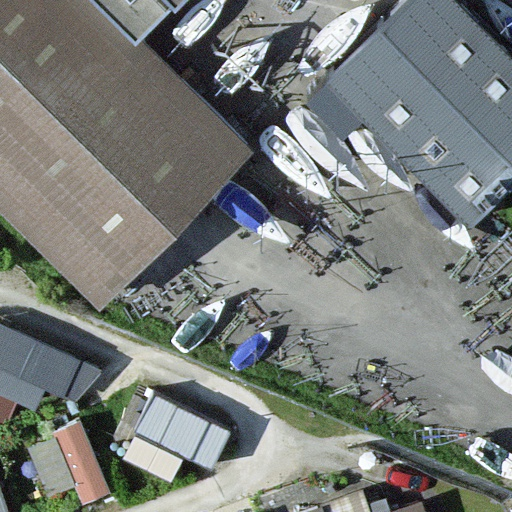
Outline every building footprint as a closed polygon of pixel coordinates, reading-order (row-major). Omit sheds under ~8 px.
[(0,0),(0,212),(100,312),(256,156),(142,44),(185,0),(0,0)] [(511,193),(511,54),(457,0),(407,0),(323,82),(474,235),(511,193)] [(92,366),(0,322),(0,365),(3,367),(0,373),(0,384),(39,403),(50,382),(79,396),(92,366)] [(157,382),(130,447),(179,467),(190,440),(219,452),(234,413),(157,382)] [(32,431),(55,492),(111,471),(87,410),(32,431)] [(16,511),(0,456),(0,511),(16,511)] [(370,511),(364,494),(316,511),(420,511),(417,501),(388,511),(370,511)]
